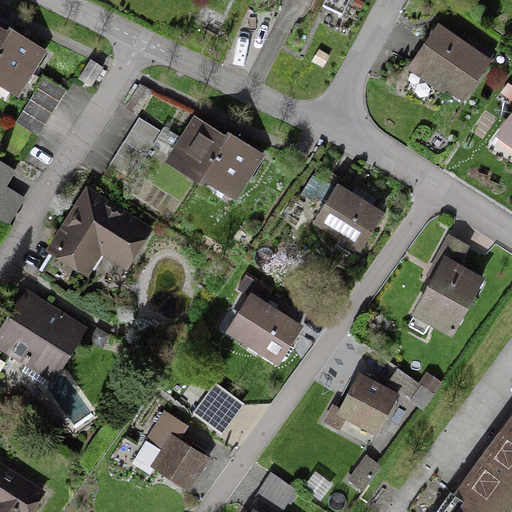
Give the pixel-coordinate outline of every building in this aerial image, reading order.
[(410,72),(464,105),(492,59),(438,26),(410,72)] [(11,31),(8,37),(0,48),(0,74),(18,86),(41,51),(11,31)] [(102,67),(90,59),(78,77),(90,85),(102,67)] [(45,76),(30,98),(52,112),(66,90),(45,76)] [(52,112),(30,98),(16,121),(38,134),(52,112)] [(511,138),(511,115),(502,131),(511,138)] [(162,131),(139,116),(124,139),(147,154),(162,131)] [(206,171),(226,141),(195,121),(172,156),(203,176),(206,171)] [(237,192),(260,156),(229,136),(226,141),(206,171),(237,192)] [(147,154),(124,139),(109,164),(131,178),(147,154)] [(0,185),(3,188),(14,169),(0,160),(0,185)] [(360,246),(384,202),(336,176),(312,220),(360,246)] [(131,285),(153,251),(156,246),(85,200),(44,263),(89,292),(105,268),(131,285)] [(456,337),(488,277),(445,254),(412,314),(456,337)] [(50,374),(80,327),(27,294),(0,336),(0,343),(29,361),(50,374)] [(280,362),(302,327),(251,295),(229,330),(280,362)] [(360,372),(336,418),(378,440),(402,393),(360,372)] [(231,419),(203,399),(194,412),(221,432),(231,419)] [(511,511),(511,410),(437,511),(511,511)] [(186,490),(207,456),(163,429),(143,464),(186,490)] [(349,479),(363,489),(376,470),(362,460),(349,479)] [(0,511),(29,511),(42,492),(0,466),(0,511)]
